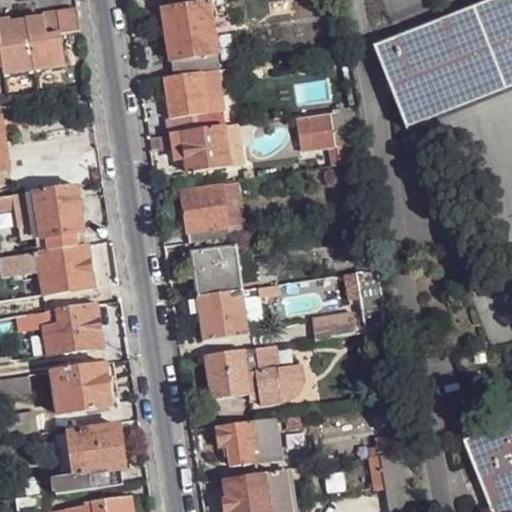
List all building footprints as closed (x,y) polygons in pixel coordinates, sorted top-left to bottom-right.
[(162,0),(164,9),(194,4),(192,0),(162,0)] [(226,0),(225,0),(209,3),(211,17),(228,14),(226,0)] [(511,0),(498,0),(375,48),(405,127),(431,116),(415,72),(511,34),(511,0)] [(164,9),(172,62),(216,55),(211,17),(209,3),(194,4),(164,9)] [(0,69),(4,69),(5,77),(66,68),(62,37),(82,33),(78,11),(44,16),(45,19),(12,25),(11,21),(0,22),(0,69)] [(511,85),(511,34),(415,72),(431,116),(511,85)] [(172,62),(174,78),(215,72),(219,72),(216,55),(172,62)] [(165,80),(170,121),(172,121),(175,135),(177,135),(183,134),(224,128),(215,72),(174,78),(165,80)] [(349,153),(356,152),(349,113),(334,116),(296,122),(300,152),(326,147),(347,145),(349,153)] [(0,171),(7,171),(11,171),(7,141),(12,140),(10,121),(4,122),(3,119),(0,119),(0,171)] [(183,134),(177,135),(179,150),(186,149),(190,174),(244,166),(238,126),(236,126),(224,128),(183,134)] [(347,145),(326,147),(329,167),(344,165),(351,165),(349,153),(347,145)] [(349,153),(351,165),(358,163),(356,152),(349,153)] [(346,180),(360,177),(358,163),(351,165),(344,165),(346,180)] [(7,171),(0,171),(0,187),(10,186),(7,171)] [(242,198),(252,196),(252,194),(250,183),(250,179),(240,181),(242,198)] [(77,187),(0,198),(0,211),(15,209),(18,228),(30,226),(32,239),(45,237),(47,251),(86,245),(77,187)] [(229,238),(243,236),(235,187),(222,189),(227,228),(229,238)] [(183,194),(188,233),(227,228),(222,189),(183,194)] [(351,205),(353,219),(367,217),(364,201),(351,205)] [(356,237),(369,234),(367,217),(353,219),(356,237)] [(188,233),(190,244),(229,238),(227,228),(188,233)] [(47,251),(0,258),(0,273),(1,279),(42,273),(45,295),(95,287),(89,245),(86,245),(47,251)] [(195,274),(198,299),(242,292),(236,248),(192,254),(195,274)] [(195,274),(192,254),(184,255),(187,275),(195,274)] [(360,300),(365,334),(371,333),(386,331),(376,272),(355,274),(360,300)] [(355,274),(344,277),(348,302),(360,300),(355,274)] [(258,290),(242,292),(243,301),(259,299),(258,290)] [(198,299),(204,343),(249,337),(247,324),(243,301),(242,292),(198,299)] [(33,314),(30,294),(0,299),(0,319),(18,317),(33,314)] [(243,301),(247,324),(262,322),(259,299),(243,301)] [(97,305),(58,311),(60,326),(46,328),(50,355),(104,347),(97,305)] [(18,317),(20,332),(40,329),(37,314),(33,314),(18,317)] [(315,341),(355,335),(353,320),(313,326),(315,341)] [(386,331),(371,333),(376,361),(391,358),(386,331)] [(207,358),(214,402),(249,396),(251,396),(250,392),(258,390),(260,401),(261,405),(287,401),(292,399),(294,397),(297,394),(299,389),(299,384),(296,366),(282,368),(279,347),(207,358)] [(61,415),(113,408),(106,364),(54,372),(55,377),(61,415)] [(385,368),(388,387),(391,387),(396,386),(392,366),(385,368)] [(46,379),(45,373),(0,379),(0,397),(33,392),(32,387),(47,385),(46,379)] [(251,396),(249,396),(250,402),(260,401),(258,390),(250,392),(251,396)] [(5,418),(7,436),(38,431),(35,413),(5,418)] [(298,415),(284,417),(286,433),(301,431),(298,415)] [(252,452),(254,464),(281,460),(275,419),(252,423),(257,451),(252,452)] [(511,511),(511,421),(464,441),(491,511),(511,511)] [(252,423),(218,428),(221,449),(230,449),(233,468),(254,464),(252,452),(257,451),(252,423)] [(115,428),(76,433),(83,475),(121,469),(115,428)] [(416,511),(406,453),(381,456),(387,491),(391,511),(416,511)] [(387,491),(381,456),(368,458),(374,493),(387,491)] [(40,494),(37,469),(24,471),(28,496),(40,494)] [(124,485),(121,469),(83,475),(52,480),(54,492),(56,492),(57,495),(124,485)] [(28,496),(24,471),(11,473),(15,498),(24,497),(28,496)] [(229,511),(293,511),(290,491),(293,491),(290,471),(225,481),(229,511)] [(26,510),(47,506),(45,494),(42,494),(40,494),(28,496),(24,497),(26,510)] [(126,496),(128,511),(134,511),(132,495),(126,496)] [(128,511),(126,496),(87,502),(87,505),(87,511),(128,511)]
